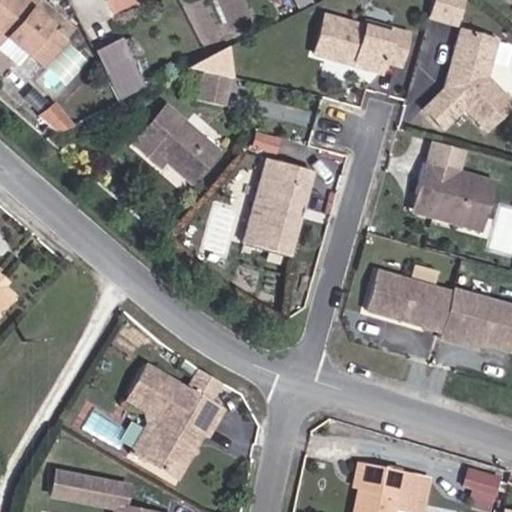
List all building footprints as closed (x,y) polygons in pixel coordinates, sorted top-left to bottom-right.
[(0,0),(0,32),(2,34),(25,55),(50,27),(27,6),(19,0),(0,0)] [(111,0),(117,12),(138,2),(137,0),(111,0)] [(457,25),(464,0),(430,0),(426,17),(457,25)] [(312,52),(353,63),(354,58),(380,65),(381,58),(398,63),(405,32),(389,27),(388,33),(362,25),(322,14),(312,52)] [(364,20),(362,25),(388,33),(389,27),(364,20)] [(50,27),(25,55),(39,68),(64,39),(50,27)] [(511,110),(487,80),(484,67),(490,38),(460,31),(446,89),(424,108),(440,129),(463,110),(484,134),(511,110)] [(484,67),(487,80),(497,39),(490,38),(484,67)] [(117,46),(95,57),(117,101),(139,90),(117,46)] [(225,47),(185,68),(199,72),(226,80),(228,80),(225,47)] [(354,58),(353,63),(379,69),(380,65),(354,58)] [(219,108),(226,80),(199,72),(191,100),(219,108)] [(53,105),(37,118),(54,134),(71,125),(53,105)] [(214,150),(163,105),(130,143),(156,165),(162,158),(188,181),(214,150)] [(284,255),(308,171),(263,158),(238,242),(284,255)] [(422,193),(417,211),(455,222),(459,207),(482,214),(491,180),(421,160),(412,190),(422,193)] [(407,208),(417,211),(422,193),(412,190),(407,208)] [(459,207),(455,222),(479,228),(482,214),(459,207)] [(438,327),(450,289),(376,267),(365,305),(438,327)] [(0,310),(13,296),(1,285),(0,286),(0,310)] [(507,348),(511,332),(511,304),(451,285),(450,289),(438,327),(436,332),(454,338),(455,332),(507,348)] [(184,388),(142,364),(124,395),(140,404),(149,443),(140,459),(171,477),(181,457),(181,439),(189,427),(205,435),(220,407),(205,398),(216,380),(196,369),(184,388)] [(59,460),(70,442),(56,435),(47,453),(59,460)] [(417,474),(363,462),(358,487),(352,511),(392,511),(394,506),(410,509),(417,474)] [(358,487),(363,462),(358,462),(353,486),(358,487)] [(462,501),(490,509),(500,474),(472,466),(462,501)] [(146,511),(121,506),(125,485),(53,471),(49,493),(113,506),(111,511),(146,511)]
